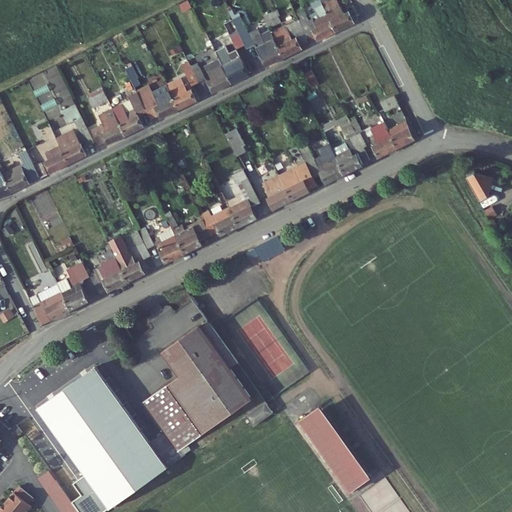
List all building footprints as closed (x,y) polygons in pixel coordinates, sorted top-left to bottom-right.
[(328,0),(331,6),(340,24),(357,15),(350,1),(344,4),(342,0),(328,0)] [(320,16),(315,18),(322,33),(340,24),(331,6),(318,12),(320,16)] [(275,13),(271,15),(275,24),(280,22),(275,13)] [(271,59),(289,50),(280,32),(275,24),(271,15),(268,17),(272,26),(265,30),(269,37),(262,42),(271,59)] [(249,20),(241,24),(251,42),(258,38),(249,20)] [(306,41),(304,37),(312,34),(307,22),(300,25),(300,26),(294,29),(292,26),(280,32),(289,50),(306,41)] [(221,41),(217,42),(222,51),(225,50),(221,41)] [(217,42),(213,44),(218,53),(222,51),(217,42)] [(337,66),(349,61),(343,46),(331,51),(337,66)] [(238,54),(226,60),(235,78),(252,69),(245,55),(240,58),(238,54)] [(203,58),(196,62),(202,74),(208,70),(203,58)] [(216,70),(211,72),(218,86),(235,78),(226,60),(214,66),(216,70)] [(196,62),(189,65),(196,80),(203,76),(202,74),(196,62)] [(307,66),(315,81),(321,77),(314,63),(307,66)] [(186,80),(176,86),(185,103),(201,95),(194,81),(188,84),(186,80)] [(160,98),(167,113),(185,103),(176,86),(164,92),(165,95),(160,98)] [(122,114),(131,131),(148,122),(143,112),(152,107),(148,99),(142,87),(133,92),(140,105),(130,110),(123,97),(116,101),(117,105),(122,114)] [(93,108),(109,102),(104,90),(88,96),(93,108)] [(386,107),(400,100),(395,91),(382,98),(386,107)] [(155,95),(148,99),(152,107),(154,112),(161,108),(155,95)] [(80,117),(87,114),(80,101),(68,107),(74,120),(80,117)] [(377,137),(384,150),(400,142),(391,125),(382,107),(378,109),(382,116),(359,128),(365,140),(371,136),(377,137)] [(92,142),(99,139),(87,114),(80,117),(92,142)] [(103,119),(95,123),(103,139),(110,135),(113,140),(131,131),(122,114),(110,120),(111,123),(107,126),(103,119)] [(409,116),(391,125),(400,142),(417,134),(409,116)] [(246,141),(249,139),(240,123),(229,128),(240,150),(249,146),(246,141)] [(74,161),(92,151),(80,126),(61,135),(65,143),(74,161)] [(351,146),(338,152),(347,169),(374,155),(365,140),(359,128),(353,131),(359,142),(357,144),(358,146),(353,149),(351,146)] [(333,132),(329,134),(333,143),(337,141),(333,132)] [(330,177),(347,169),(338,152),(336,148),(319,156),(310,139),(301,144),(313,166),(322,162),(330,177)] [(54,152),(49,155),(57,169),(74,161),(65,143),(53,149),(54,152)] [(313,166),(301,144),(294,148),(300,159),(280,169),(293,196),(312,187),(310,184),(320,179),(313,166)] [(19,189),(46,175),(39,162),(31,147),(24,151),(29,161),(10,171),(19,189)] [(46,159),(39,162),(46,175),(53,171),(46,159)] [(257,199),(263,196),(247,164),(236,170),(240,178),(245,176),(257,199)] [(271,190),(278,204),(293,196),(280,169),(266,176),(273,190),(271,190)] [(0,197),(0,198),(19,189),(10,171),(0,176),(0,197)] [(485,173),(469,181),(480,202),(496,194),(485,173)] [(251,194),(233,203),(234,205),(243,221),(260,212),(251,194)] [(203,213),(213,232),(224,226),(226,230),(243,221),(234,205),(218,213),(215,207),(203,213)] [(176,225),(189,248),(205,240),(203,236),(213,232),(203,213),(186,222),(184,218),(178,221),(174,212),(171,213),(176,225)] [(166,239),(162,241),(171,257),(189,248),(176,225),(163,232),(166,239)] [(136,230),(148,254),(154,251),(152,246),(144,231),(142,227),(136,230)] [(144,231),(152,246),(160,243),(152,227),(144,231)] [(260,243),(251,247),(254,253),(262,249),(266,256),(289,244),(282,230),(259,241),(260,243)] [(136,254),(125,233),(113,239),(114,242),(118,251),(123,260),(132,277),(150,268),(144,255),(140,257),(138,253),(136,254)] [(114,242),(110,244),(115,253),(118,251),(114,242)] [(114,270),(108,273),(115,285),(132,277),(123,260),(111,266),(114,270)] [(94,272),(89,262),(73,270),(75,274),(77,278),(74,279),(72,276),(63,281),(75,305),(93,296),(84,278),(88,276),(87,275),(94,272)] [(102,269),(96,272),(101,283),(107,280),(102,269)] [(44,321),(75,305),(63,281),(62,279),(31,294),(44,321)] [(0,326),(10,320),(5,313),(0,315),(0,326)] [(163,465),(247,400),(192,329),(157,356),(175,379),(140,406),(162,436),(148,446),(92,370),(35,412),(81,474),(72,481),(93,510),(103,502),(109,511),(110,511),(166,470),(163,465)] [(374,472),(325,400),(303,415),(351,487),(374,472)] [(247,416),(255,426),(273,412),(265,402),(247,416)] [(11,428),(4,433),(10,441),(17,435),(11,428)] [(48,471),(37,479),(44,488),(55,480),(48,471)] [(383,478),(361,496),(373,511),(376,511),(397,495),(383,478)] [(59,486),(55,480),(44,488),(48,494),(59,486)] [(63,491),(59,486),(48,494),(52,499),(63,491)] [(0,506),(0,511),(1,511),(25,511),(27,509),(24,507),(29,501),(15,489),(0,506)] [(66,497),(63,491),(52,499),(56,504),(66,497)] [(70,502),(66,497),(56,504),(59,510),(70,502)] [(67,511),(74,508),(70,502),(59,510),(60,511),(67,511)]
